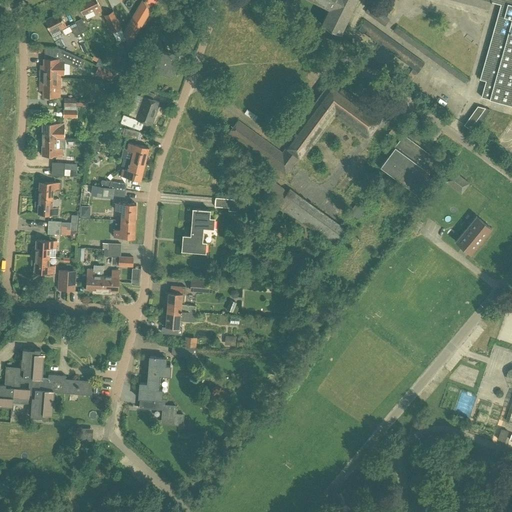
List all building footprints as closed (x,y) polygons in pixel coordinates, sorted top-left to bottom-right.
[(96,13),(102,10),(95,0),(86,0),(78,4),(83,15),(94,10),(96,13)] [(142,0),(123,31),(130,45),(149,11),(142,0)] [(151,11),(159,0),(144,0),(143,1),(151,11)] [(511,0),(311,0),(330,9),(322,24),(340,34),(356,0),(453,0),(489,10),(492,1),(501,3),(479,80),(486,82),(481,98),(511,106),(511,0)] [(373,14),(387,27),(392,21),(378,8),(373,14)] [(112,33),(122,28),(113,11),(104,16),(112,33)] [(54,40),(65,35),(62,29),(67,27),(60,13),(44,20),(54,40)] [(75,22),(81,34),(87,31),(81,19),(75,22)] [(358,29),(364,33),(371,24),(365,20),(358,29)] [(75,36),(81,34),(75,22),(70,25),(75,36)] [(162,51),(160,38),(153,39),(155,50),(151,49),(148,56),(153,58),(153,59),(158,60),(154,72),(173,79),(178,63),(176,63),(179,56),(162,51)] [(40,68),(40,78),(60,79),(60,75),(64,75),(64,62),(78,68),(82,58),(57,47),(56,59),(44,59),(44,69),(40,68)] [(114,62),(115,62),(120,65),(123,58),(117,55),(115,59),(114,62)] [(113,65),(105,62),(98,58),(95,65),(98,66),(101,67),(111,72),(114,66),(113,65)] [(101,67),(97,75),(107,80),(111,72),(101,67)] [(60,91),(60,79),(40,78),(40,87),(43,87),(43,97),(60,97),(60,91)] [(239,122),(230,135),(270,164),(285,175),(299,156),(304,159),(336,115),(368,138),(383,119),(333,82),(286,147),(288,148),(284,155),(239,122)] [(123,114),(120,123),(141,131),(144,122),(152,125),(160,102),(153,100),(155,94),(143,89),(140,96),(144,97),(136,119),(123,114)] [(76,102),(76,99),(76,98),(63,98),(63,109),(64,109),(64,106),(77,107),(87,107),(87,102),(76,102)] [(77,118),(77,107),(64,106),(64,109),(63,109),(63,118),(77,118)] [(479,125),(490,110),(478,107),(464,126),(467,128),(470,129),(475,122),(479,125)] [(255,121),(258,117),(247,109),(244,113),(255,121)] [(63,140),(63,131),(63,123),(43,123),(42,139),(56,140),(63,140)] [(394,126),(387,135),(391,138),(398,129),(394,126)] [(124,128),(122,135),(138,139),(140,132),(124,128)] [(414,192),(438,160),(404,135),(380,167),(414,192)] [(56,148),(56,140),(42,139),(42,156),(63,156),(63,148),(56,148)] [(131,161),(145,164),(149,147),(129,143),(125,159),(131,161)] [(145,164),(131,161),(125,159),(121,176),(141,181),(145,164)] [(464,195),(472,184),(455,173),(448,183),(464,195)] [(126,190),(127,184),(114,182),(101,180),(100,186),(126,190)] [(59,190),(60,182),(39,181),(39,189),(36,188),(35,198),(53,198),(53,190),(59,190)] [(287,192),(272,181),(263,195),(278,205),(333,245),(346,229),(290,188),(287,192)] [(92,185),(91,195),(113,199),(113,195),(125,197),(126,190),(100,186),(92,185)] [(52,207),(53,198),(35,198),(35,207),(38,207),(38,214),(58,215),(59,207),(52,207)] [(239,212),(240,200),(215,198),(215,207),(228,208),(228,211),(239,212)] [(121,221),(135,221),(136,204),(116,203),(115,211),(122,211),(121,221)] [(354,215),(365,219),(368,208),(358,204),(354,215)] [(213,229),(214,219),(209,218),(209,210),(193,209),(191,236),(183,235),(182,251),(205,253),(206,243),(201,242),(203,228),(213,229)] [(470,254),(491,229),(476,217),(456,242),(470,254)] [(417,221),(414,219),(410,224),(414,226),(412,229),(416,232),(423,222),(419,219),(417,221)] [(134,238),(135,221),(121,221),(121,230),(114,230),(114,237),(134,238)] [(56,249),(56,241),(36,240),(35,247),(32,247),(32,256),(49,257),(55,257),(56,249)] [(120,257),(120,251),(107,251),(107,257),(118,257),(118,266),(133,266),(133,257),(120,257)] [(48,266),(49,257),(32,256),(31,265),(34,265),(34,272),(54,274),(55,266),(48,266)] [(103,276),(103,265),(93,265),(93,270),(86,269),(86,290),(93,290),(93,293),(102,294),(103,276)] [(60,270),(59,290),(74,291),(75,271),(60,270)] [(103,276),(102,294),(111,294),(111,291),(118,291),(119,271),(112,270),(111,276),(103,276)] [(484,275),(481,278),(489,285),(492,282),(484,275)] [(212,293),(213,281),(190,279),(190,291),(212,293)] [(189,312),(195,313),(195,306),(181,305),(181,302),(184,302),(186,287),(171,285),(170,293),(169,293),(169,294),(165,293),(165,300),(168,300),(167,310),(189,312)] [(233,313),(237,303),(230,300),(226,310),(233,313)] [(167,310),(166,327),(170,328),(169,334),(181,335),(182,329),(179,329),(179,320),(188,321),(189,312),(167,310)] [(235,346),(236,336),(225,335),(224,345),(235,346)] [(196,360),(196,348),(172,346),(171,355),(185,356),(185,359),(196,360)] [(40,354),(41,349),(34,349),(34,350),(23,349),(21,367),(6,366),(4,383),(0,382),(0,405),(12,407),(13,403),(31,404),(30,418),(43,419),(48,419),(48,415),(52,415),(53,392),(95,395),(95,392),(98,392),(99,385),(96,385),(96,382),(66,379),(66,376),(48,374),(48,379),(42,379),(44,354),(40,354)] [(147,383),(140,383),(139,399),(141,399),(140,408),(164,410),(164,401),(161,401),(162,390),(158,390),(159,376),(169,377),(170,366),(165,366),(166,358),(150,356),(147,383)] [(91,448),(93,429),(79,428),(77,447),(91,448)] [(504,442),(508,431),(501,429),(498,440),(504,442)] [(77,511),(79,500),(69,498),(67,511),(77,511)]
